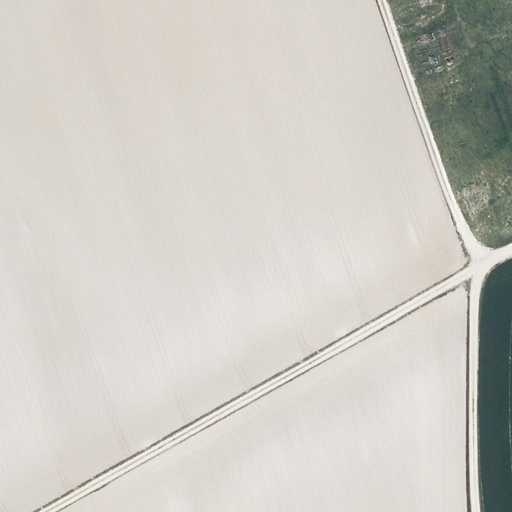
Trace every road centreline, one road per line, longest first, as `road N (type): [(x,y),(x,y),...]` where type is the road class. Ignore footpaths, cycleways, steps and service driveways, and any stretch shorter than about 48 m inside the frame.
road 1 (track): [(43,511),(475,270)]
road 2 (track): [(475,270),(378,0)]
road 3 (track): [(475,270),(473,511)]
